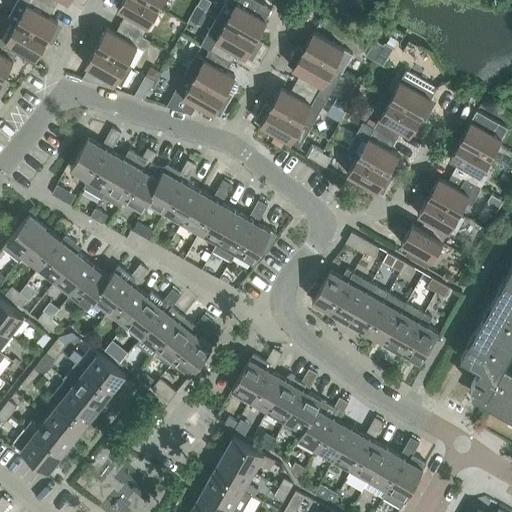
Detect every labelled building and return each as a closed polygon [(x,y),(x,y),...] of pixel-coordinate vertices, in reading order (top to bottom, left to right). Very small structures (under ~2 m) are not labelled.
[(16,23),(47,40),(53,44),(60,31),(54,28),(58,22),(49,17),(54,7),(41,0),(18,0),(8,18),(16,23)] [(149,27),(159,8),(144,0),(122,0),(118,9),(126,14),(121,24),(143,36),(148,27),(149,27)] [(144,0),(159,8),(163,0),(144,0)] [(200,0),(198,6),(206,11),(212,2),(208,0),(200,0)] [(255,0),(226,0),(217,16),(256,39),(267,20),(265,19),(271,9),(255,0)] [(217,16),(201,45),(210,50),(232,62),(237,52),(246,57),(249,51),(255,54),(262,42),(256,39),(217,16)] [(16,23),(3,46),(17,54),(20,49),(37,59),(47,40),(16,23)] [(127,65),(138,46),(146,51),(151,41),(143,36),(121,24),(115,33),(107,28),(96,47),(127,65)] [(314,31),(303,49),(342,72),(353,54),(314,31)] [(375,40),(366,55),(375,61),(380,51),(384,45),(375,40)] [(0,76),(4,79),(14,60),(17,54),(3,46),(0,50),(0,76)] [(342,72),(303,49),(298,46),(291,59),(296,62),(292,68),(301,73),(296,83),(326,100),(342,72)] [(127,65),(96,47),(85,65),(89,67),(82,79),(113,89),(116,83),(122,86),(132,68),(127,65)] [(185,73),(229,98),(236,86),(231,83),(235,77),(226,72),(232,62),(210,50),(204,59),(196,54),(185,73)] [(380,51),(375,61),(383,66),(389,57),(380,51)] [(390,99),(421,117),(426,120),(433,107),(428,104),(437,87),(436,87),(407,71),(407,70),(406,70),(390,99)] [(229,98),(185,73),(166,106),(192,114),(197,104),(214,114),(217,108),(222,111),(229,98)] [(0,76),(0,92),(2,94),(9,82),(4,79),(0,76)] [(326,100),(296,83),(290,93),(281,88),(271,106),(310,129),(326,100)] [(410,135),(421,117),(390,99),(379,118),(380,118),(374,128),(396,140),(401,130),(410,135)] [(310,129),(271,106),(266,103),(258,115),(264,118),(260,125),(299,147),(310,129)] [(472,121),(487,130),(491,123),(476,114),(472,121)] [(471,121),(460,139),(491,157),(502,139),(487,130),(472,121),(471,121)] [(112,128),(107,137),(116,142),(121,133),(112,128)] [(390,150),(396,140),(374,128),(369,137),(368,137),(358,155),(389,173),(399,155),(390,150)] [(88,137),(71,168),(89,179),(107,148),(88,137)] [(107,137),(102,145),(111,151),(116,142),(107,137)] [(475,185),(491,157),(460,139),(450,158),(459,163),(453,173),(475,185)] [(111,151),(107,148),(89,179),(84,188),(101,198),(102,196),(103,196),(125,158),(111,151)] [(148,148),(143,157),(151,163),(157,153),(148,148)] [(308,157),(317,162),(322,153),(313,148),(308,157)] [(130,150),(125,158),(103,196),(120,206),(124,199),(142,168),(147,171),(151,163),(143,157),(130,150)] [(317,162),(326,167),(331,158),(322,153),(317,162)] [(389,173),(358,155),(347,174),(378,192),(389,173)] [(188,160),(183,169),(192,174),(197,165),(188,160)] [(143,210),(148,202),(147,201),(160,178),(159,178),(164,170),(151,163),(147,171),(142,168),(124,199),(143,210)] [(167,164),(164,170),(159,178),(160,178),(147,201),(148,202),(164,211),(182,180),(178,178),(181,173),(181,172),(167,164)] [(182,180),(187,183),(192,174),(183,169),(181,172),(181,173),(178,178),(182,180)] [(428,196),(459,213),(470,195),(469,195),(475,185),(453,173),(448,182),(439,177),(428,196)] [(164,211),(182,221),(200,190),(187,183),(182,180),(164,211)] [(223,180),(218,189),(227,194),(232,185),(223,180)] [(218,189),(213,198),(218,200),(222,203),(227,194),(218,189)] [(200,190),(182,221),(200,231),(218,200),(213,198),(200,190)] [(449,232),(459,213),(428,196),(418,214),(426,219),(421,229),(442,241),(448,232),(449,232)] [(200,231),(218,241),(235,210),(222,203),(218,200),(200,231)] [(259,200),(254,209),(263,214),(268,205),(259,200)] [(91,217),(103,224),(108,216),(96,209),(91,217)] [(254,209),(249,218),(253,220),(258,223),(263,214),(254,209)] [(230,261),(235,251),(253,220),(249,218),(235,210),(218,241),(213,251),(230,261)] [(19,261),(24,255),(46,227),(29,214),(15,232),(3,247),(19,261)] [(253,220),(235,251),(254,262),(261,250),(266,253),(277,234),(272,231),(258,223),(253,220)] [(442,241),(421,229),(412,224),(401,244),(409,248),(405,255),(428,268),(443,242),(442,241)] [(24,255),(40,268),(62,240),(46,227),(24,255)] [(142,227),(138,233),(147,238),(150,232),(142,227)] [(370,242),(352,232),(346,243),(364,253),(366,251),(365,251),(370,242)] [(52,285),(56,280),(78,252),(62,240),(40,268),(45,272),(41,276),(52,285)] [(365,251),(366,251),(374,256),(379,247),(370,242),(365,251)] [(56,280),(72,293),(94,265),(78,252),(56,280)] [(392,266),(401,271),(406,262),(397,257),(392,266)] [(401,271),(409,276),(415,267),(406,262),(401,271)] [(141,264),(134,272),(142,278),(149,270),(141,264)] [(88,306),(94,299),(94,298),(110,278),(109,277),(94,265),(72,293),(88,306)] [(132,275),(119,265),(115,269),(109,277),(110,278),(94,298),(94,299),(110,311),(132,283),(136,286),(142,278),(134,272),(132,275)] [(511,371),(504,367),(511,352),(511,266),(461,357),(480,368),(471,385),(487,394),(482,404),(511,420),(511,371)] [(312,301),(331,311),(353,272),(347,269),(342,277),(330,270),(312,301)] [(331,311),(349,322),(371,283),(353,272),(331,311)] [(427,286),(436,292),(441,282),(432,277),(427,286)] [(441,282),(436,292),(445,297),(450,288),(441,282)] [(110,311),(126,323),(148,295),(136,286),(132,283),(110,311)] [(349,322),(366,332),(384,301),(389,293),(371,283),(349,322)] [(6,294),(14,301),(20,292),(12,286),(6,294)] [(181,295),(172,289),(166,297),(174,304),(181,295)] [(164,300),(152,291),(126,323),(142,336),(164,308),(168,311),(172,307),(174,304),(166,297),(164,300)] [(20,292),(14,301),(22,307),(28,299),(20,292)] [(0,324),(11,333),(24,316),(0,297),(0,324)] [(366,332),(384,342),(402,311),(384,301),(366,332)] [(168,311),(164,308),(142,336),(136,343),(152,356),(158,349),(180,321),(184,316),(172,307),(168,311)] [(413,318),(402,311),(384,342),(402,352),(424,313),(418,309),(413,318)] [(38,320),(46,326),(52,318),(44,311),(38,320)] [(424,313),(402,352),(420,362),(438,332),(426,325),(430,316),(424,313)] [(205,314),(198,322),(206,329),(213,321),(205,314)] [(180,321),(158,349),(174,362),(196,333),(200,337),(206,329),(198,322),(196,326),(184,316),(180,321)] [(52,318),(46,326),(54,332),(60,324),(52,318)] [(0,346),(11,333),(0,324),(0,346)] [(196,333),(174,362),(190,375),(212,347),(200,337),(196,333)] [(53,344),(61,351),(68,343),(60,336),(53,344)] [(61,351),(53,344),(47,352),(55,359),(61,351)] [(90,346),(77,363),(113,391),(126,375),(90,346)] [(273,348),(268,357),(277,362),(282,353),(273,348)] [(251,359),(250,358),(232,389),(250,400),(268,369),(272,371),(277,362),(268,357),(266,361),(254,353),(251,359)] [(129,364),(133,358),(128,354),(123,360),(129,364)] [(113,391),(77,363),(73,368),(73,372),(79,376),(72,385),(100,407),(104,402),(106,404),(109,403),(114,398),(113,395),(111,393),(113,391)] [(28,376),(36,383),(42,375),(34,368),(28,376)] [(136,375),(149,385),(154,379),(141,369),(136,375)] [(250,400),(268,410),(286,379),(272,371),(268,369),(250,400)] [(309,369),(304,378),(313,383),(318,374),(309,369)] [(304,378),(301,382),(288,374),(286,379),(268,410),(286,420),(303,389),(308,391),(313,383),(304,378)] [(36,383),(28,376),(22,384),(30,391),(36,383)] [(160,378),(152,388),(169,401),(177,391),(160,378)] [(72,385),(59,401),(87,423),(100,407),(72,385)] [(286,420),(303,429),(303,430),(316,407),(317,408),(322,399),(308,391),(303,389),(286,420)] [(349,402),(340,397),(334,406),(343,411),(349,402)] [(3,408),(11,415),(17,407),(9,400),(3,408)] [(59,401),(47,417),(74,439),(87,423),(59,401)] [(343,411),(334,406),(329,415),(334,417),(338,420),(343,411)] [(329,415),(317,408),(316,407),(303,430),(303,429),(298,438),(316,448),(334,417),(329,415)] [(11,415),(3,408),(0,411),(0,419),(4,423),(11,415)] [(47,417),(34,433),(62,455),(74,439),(47,417)] [(225,424),(234,429),(238,422),(229,417),(225,424)] [(316,448),(334,458),(352,427),(338,420),(334,417),(316,448)] [(384,422),(375,417),(370,426),(379,431),(384,422)] [(379,431),(370,426),(365,435),(369,438),(374,440),(379,431)] [(369,438),(365,435),(352,427),(334,458),(352,469),(369,438)] [(62,455),(34,433),(21,450),(48,472),(62,455)] [(223,454),(254,472),(264,454),(233,436),(223,454)] [(419,443),(410,437),(405,446),(414,452),(419,443)] [(387,448),(374,440),(369,438),(352,469),(347,477),(365,487),(387,448)] [(405,446),(400,455),(387,448),(365,487),(382,497),(405,458),(409,460),(412,455),(414,452),(405,446)] [(212,472),(243,490),(254,472),(223,454),(212,472)] [(405,458),(382,497),(401,508),(423,468),(422,468),(425,463),(412,455),(409,460),(405,458)] [(233,507),(243,490),(212,472),(202,490),(233,507)] [(279,487),(288,492),(293,483),(284,478),(279,487)] [(288,492),(279,487),(274,495),(283,501),(288,492)] [(202,490),(192,508),(200,511),(241,511),(233,507),(202,490)] [(286,508),(293,511),(295,511),(305,495),(296,490),(286,508)] [(2,496),(0,498),(0,507),(4,510),(10,502),(2,496)]
